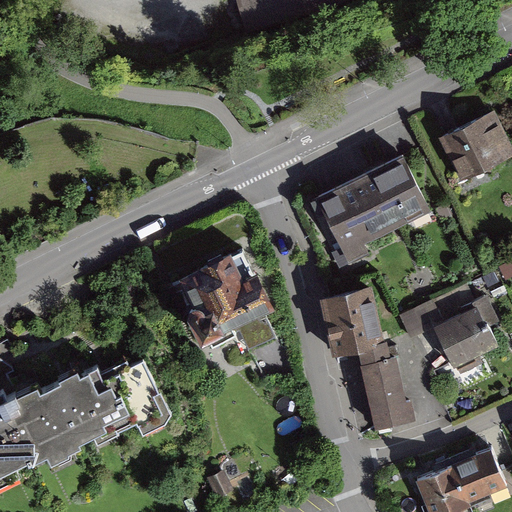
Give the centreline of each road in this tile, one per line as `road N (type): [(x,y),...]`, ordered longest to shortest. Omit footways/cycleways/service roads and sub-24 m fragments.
road 1 (residential): [(341,464),(260,164)]
road 2 (residential): [(260,164),(0,290)]
road 3 (residential): [(511,40),(260,164)]
road 4 (residential): [(341,464),(447,437),(511,409)]
